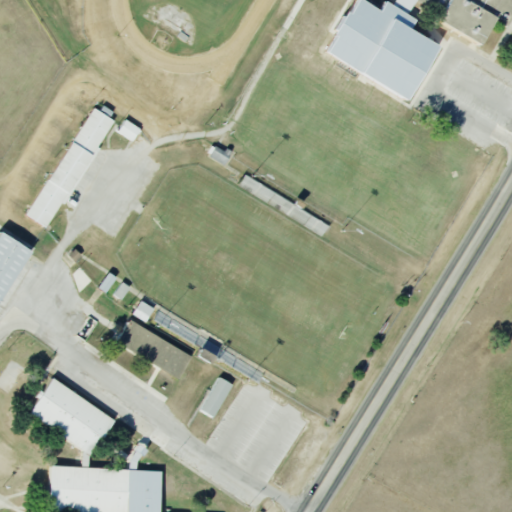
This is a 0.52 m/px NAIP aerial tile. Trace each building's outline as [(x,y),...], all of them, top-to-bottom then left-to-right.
[(319,45),(347,0),(367,0),(374,4),(376,0),(389,0),(412,14),(405,25),(429,40),(396,93),(319,45)] [(511,0),(413,0),(428,9),(424,17),(473,46),(491,17),(506,26),(511,15),(511,0)] [(21,209),(90,103),(110,116),(41,222),(21,209)] [(122,114),(139,126),(130,138),(113,126),(122,114)] [(226,166),(231,152),(213,146),(208,159),(226,166)] [(0,229),(28,248),(0,290),(0,229)] [(98,288),(106,293),(116,277),(108,272),(98,288)] [(122,300),(129,287),(121,282),(113,295),(122,300)] [(153,307),(139,301),(132,315),(147,322),(153,307)] [(152,320),(192,344),(198,335),(158,311),(152,320)] [(125,313),(191,350),(176,376),(110,338),(125,313)] [(215,371),(230,379),(210,414),(196,405),(215,371)] [(219,511),(97,511),(98,511),(113,511),(44,508),(45,460),(77,461),(78,444),(24,407),(48,373),(109,416),(93,439),(92,463),(159,466),(157,509),(219,511)]
